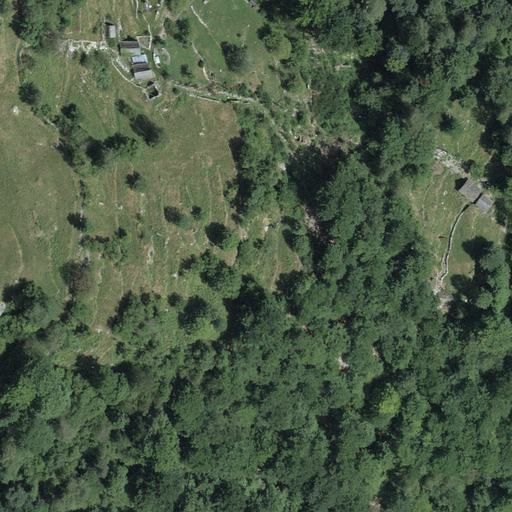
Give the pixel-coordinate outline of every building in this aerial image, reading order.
[(105,25),(105,37),(115,36),(115,25),(105,25)] [(138,39),(121,41),(123,54),(140,51),(138,39)] [(148,60),(134,65),(138,81),(153,76),(148,60)] [(154,84),(145,88),(150,98),(159,94),(154,84)] [(480,187),(468,177),(458,189),(471,199),(480,187)] [(493,199),(482,193),(475,203),(486,210),(493,199)]
